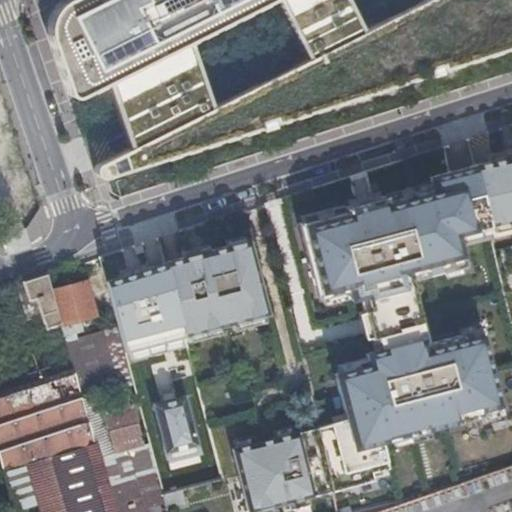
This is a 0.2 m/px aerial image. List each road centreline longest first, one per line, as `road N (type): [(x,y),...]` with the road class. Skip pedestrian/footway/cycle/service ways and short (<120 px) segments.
road 1 (residential): [(80,244),(112,223),(511,98)]
road 2 (residential): [(0,34),(80,244)]
